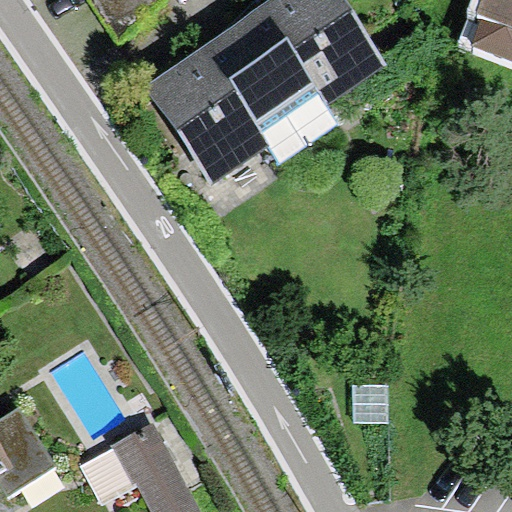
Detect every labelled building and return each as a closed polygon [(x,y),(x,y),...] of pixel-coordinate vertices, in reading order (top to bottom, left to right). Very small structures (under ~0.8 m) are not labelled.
[(100,0),(119,27),(160,0),(100,0)] [(319,0),(304,0),(143,105),(203,196),(375,84),(319,0)] [(511,0),(485,0),(461,61),(511,80),(511,0)] [(0,489),(8,503),(48,479),(11,418),(0,424),(0,489)] [(186,511),(147,435),(108,455),(136,511),(186,511)]
